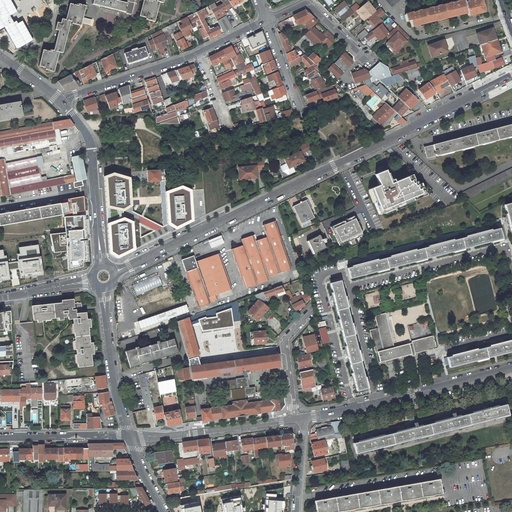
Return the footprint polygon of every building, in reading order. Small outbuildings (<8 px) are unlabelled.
[(93,0),(92,4),(131,14),(134,0),(93,0)] [(154,0),(154,1),(150,0),(149,0),(150,1),(143,0),(142,0),(139,16),(146,18),(145,19),(154,22),(159,2),(163,3),(163,0),(154,0)] [(231,6),(227,0),(223,0),(225,3),(216,8),(213,3),(208,6),(213,14),(214,16),(231,6)] [(468,16),(485,12),(481,0),(476,0),(474,1),(469,2),(465,3),(465,2),(464,0),(463,0),(461,1),(457,2),(452,3),(448,4),(441,6),(437,7),(433,8),(429,9),(422,10),(418,11),(413,13),(409,14),(405,15),(407,21),(410,20),(412,27),(468,13),(468,16)] [(339,4),(333,9),(343,21),(349,16),(359,8),(356,4),(347,11),(344,7),(347,5),(344,1),(339,4)] [(376,11),(368,2),(356,11),(360,15),(362,13),(367,18),(376,11)] [(43,50),(39,66),(45,68),(45,70),(54,72),(59,52),(62,53),(70,21),(72,22),(72,24),(80,26),(85,6),(76,4),(75,5),(70,4),(66,20),(62,19),(61,24),(57,23),(55,30),(59,31),(54,51),(50,50),(49,52),(43,50)] [(208,6),(196,12),(202,24),(202,25),(208,37),(210,40),(214,38),(214,36),(216,35),(217,37),(221,35),(217,27),(216,28),(216,27),(215,27),(212,28),(212,29),(209,31),(203,19),(213,14),(208,6)] [(375,13),(369,18),(376,26),(382,21),(379,18),(385,13),(380,8),(374,13),(375,13)] [(305,10),(293,16),(297,25),(301,23),(305,21),(312,28),(317,22),(305,10)] [(187,17),(192,27),(192,28),(196,26),(194,22),(197,21),(199,26),(202,24),(196,12),(193,14),(194,15),(193,16),(192,14),(187,17)] [(187,17),(180,20),(183,25),(179,27),(184,37),(190,34),(188,29),(192,27),(187,17)] [(225,17),(218,21),(224,33),(232,29),(225,17)] [(393,29),(397,25),(388,18),(385,22),(393,29)] [(312,28),(305,21),(301,23),(309,30),(310,29),(312,28)] [(175,23),(166,27),(168,32),(169,35),(173,33),(171,29),(177,26),(175,23)] [(389,34),(380,24),(376,27),(377,28),(364,37),(367,41),(375,35),(377,33),(383,39),(386,36),(389,34)] [(201,26),(202,28),(199,29),(204,39),(208,37),(202,25),(201,26)] [(389,40),(385,44),(392,51),(399,44),(401,46),(410,38),(397,25),(389,34),(386,36),(389,40)] [(371,31),(368,27),(358,36),(361,40),(371,31)] [(493,28),(476,34),(481,45),(497,40),(493,28)] [(330,34),(327,31),(323,35),(320,32),(319,33),(318,34),(312,29),(310,29),(309,30),(305,35),(307,37),(317,47),(323,42),(330,34)] [(161,30),(157,32),(164,52),(168,51),(165,45),(166,44),(166,43),(167,43),(169,43),(172,42),(168,32),(163,34),(161,30)] [(153,39),(148,42),(151,50),(155,49),(155,47),(156,46),(157,48),(158,47),(160,54),(164,52),(157,32),(151,35),(153,39)] [(281,41),(287,39),(282,33),(279,34),(281,41)] [(336,39),(330,34),(323,42),(328,47),(336,39)] [(307,37),(305,35),(298,42),(298,43),(296,45),(304,54),(309,48),(305,43),(303,42),(307,38),(307,37)] [(177,42),(181,50),(187,47),(185,42),(183,38),(179,41),(178,39),(177,40),(178,41),(177,42)] [(257,38),(243,45),(246,53),(256,48),(261,46),(257,38)] [(287,39),(281,41),(286,54),(292,51),(291,49),(288,43),(291,42),(288,39),(287,39)] [(432,57),(448,51),(444,40),(427,46),(432,57)] [(501,52),(497,40),(481,45),(486,58),(487,63),(493,61),(496,60),(494,54),(501,52)] [(394,53),(401,46),(399,44),(392,51),(394,53)] [(131,51),(124,53),(127,64),(148,57),(145,47),(137,49),(137,48),(131,50),(131,51)] [(237,47),(233,49),(243,68),(246,66),(243,61),(239,53),(237,47)] [(226,49),(223,51),(231,67),(233,66),(229,58),(228,58),(227,55),(229,55),(226,49)] [(238,70),(243,68),(233,49),(229,51),(238,70)] [(296,56),(294,50),(293,51),(292,51),(286,54),(289,62),(297,58),(296,56)] [(223,51),(209,57),(212,66),(216,63),(219,62),(222,60),(223,62),(226,69),(231,67),(223,51)] [(320,60),(313,52),(308,57),(308,58),(314,64),(315,64),(315,65),(318,62),(320,60)] [(352,63),(352,60),(344,53),(335,63),(344,72),(352,63)] [(112,54),(101,60),(104,70),(115,67),(114,62),(112,54)] [(308,57),(305,54),(304,55),(297,58),(289,62),(291,67),(302,60),(308,68),(314,64),(308,58),(308,57)] [(496,60),(493,61),(495,68),(504,64),(501,58),(496,60)] [(269,62),(263,64),(264,66),(267,74),(276,69),(273,60),(269,62)] [(402,65),(391,69),(393,74),(408,69),(408,70),(417,67),(415,61),(407,63),(406,60),(401,62),(402,65)] [(481,64),(477,66),(477,69),(478,68),(480,73),(495,68),(493,61),(487,63),(481,64)] [(92,66),(93,66),(94,66),(96,67),(96,68),(98,67),(96,62),(79,70),(81,78),(84,85),(89,83),(87,80),(96,75),(98,80),(102,79),(100,73),(96,74),(92,66)] [(370,78),(372,83),(379,80),(391,76),(388,67),(379,62),(368,72),(370,78)] [(471,66),(461,70),(465,80),(476,75),(474,70),(477,69),(477,66),(476,63),(470,64),(471,66)] [(246,66),(243,68),(245,73),(246,72),(254,69),(252,64),(246,66)] [(315,64),(304,71),(305,73),(311,81),(320,77),(317,73),(319,72),(316,69),(318,68),(317,67),(315,65),(315,64)] [(343,73),(333,64),(328,69),(338,78),(343,73)] [(193,65),(177,70),(182,79),(182,80),(193,76),(192,72),(196,71),(193,65)] [(303,70),(304,70),(302,67),(293,72),(294,75),(303,70)] [(408,70),(406,71),(408,78),(419,74),(421,73),(419,68),(417,69),(417,67),(408,70)] [(238,70),(233,72),(236,77),(243,74),(245,73),(243,68),(238,70)] [(370,78),(368,72),(364,69),(351,74),(355,83),(370,78)] [(79,70),(58,81),(65,91),(80,86),(77,81),(75,82),(71,77),(75,75),(77,79),(81,78),(79,70)] [(177,70),(161,75),(165,85),(170,84),(170,85),(172,85),(171,82),(179,80),(182,79),(177,70)] [(303,70),(294,75),(295,78),(300,76),(305,73),(304,71),(303,70)] [(445,70),(442,72),(443,73),(444,74),(449,84),(450,86),(460,81),(455,71),(447,75),(446,74),(447,74),(445,70)] [(217,79),(219,85),(235,77),(236,77),(233,72),(233,71),(217,79)] [(282,83),(277,72),(261,78),(261,80),(262,80),(264,83),(266,84),(273,81),(274,81),(276,85),(282,83)] [(391,76),(379,80),(386,86),(404,80),(398,74),(391,76)] [(442,75),(429,82),(435,92),(436,92),(443,89),(443,87),(449,84),(444,74),(442,75)] [(320,77),(311,81),(315,90),(325,86),(323,83),(323,82),(320,76),(320,77)] [(155,77),(129,86),(131,99),(131,101),(132,108),(133,113),(143,109),(150,107),(152,113),(155,113),(166,108),(163,101),(155,77)] [(219,85),(221,90),(237,82),(235,77),(219,85)] [(366,85),(365,85),(370,89),(374,85),(377,88),(380,84),(384,88),(386,86),(379,80),(372,83),(366,85)] [(255,81),(250,83),(253,89),(256,96),(260,94),(261,94),(262,93),(261,91),(260,91),(255,81)] [(433,94),(435,92),(429,82),(419,90),(425,99),(433,94)] [(245,84),(244,85),(246,90),(246,91),(253,89),(250,83),(245,84)] [(374,85),(370,89),(371,90),(381,99),(384,101),(390,94),(387,91),(384,88),(380,84),(377,88),(374,85)] [(282,85),(268,91),(270,96),(271,95),(272,99),(286,94),(282,85)] [(361,86),(358,87),(366,95),(371,90),(370,89),(365,85),(361,86)] [(129,86),(118,89),(122,103),(127,101),(126,101),(131,99),(129,86)] [(333,90),(332,86),(323,89),(324,90),(321,91),(321,90),(319,90),(321,96),(322,95),(323,97),(322,97),(324,102),(337,97),(334,90),(333,90)] [(232,89),(222,93),(225,101),(235,98),(232,89)] [(199,93),(188,98),(188,106),(196,103),(196,101),(207,96),(205,90),(199,93)] [(319,90),(306,95),(308,102),(322,97),(323,97),(322,95),(321,96),(319,90)] [(409,108),(416,101),(405,90),(398,98),(400,100),(409,108)] [(115,92),(105,96),(107,101),(110,109),(118,106),(115,99),(117,98),(115,92)] [(94,97),(83,101),(85,105),(86,108),(88,113),(88,114),(99,114),(94,97)] [(251,97),(241,100),(242,105),(243,104),(246,112),(256,110),(262,108),(260,103),(258,101),(254,102),(252,102),(251,97)] [(170,98),(163,101),(166,108),(173,104),(170,98)] [(400,100),(392,109),(397,113),(398,115),(401,117),(409,108),(400,100)] [(0,118),(23,115),(20,101),(0,104),(0,118)] [(184,101),(174,105),(176,112),(186,108),(184,101)] [(383,128),(397,113),(392,109),(386,103),(373,117),(373,118),(383,128)] [(173,105),(173,104),(166,108),(155,113),(156,124),(180,124),(176,112),(174,105),(173,105)] [(265,107),(262,108),(266,121),(293,114),(292,110),(281,113),(275,114),(273,108),(271,109),(271,107),(265,109),(265,107)] [(203,110),(202,111),(203,112),(204,112),(208,123),(216,121),(212,108),(204,111),(203,110)] [(262,108),(256,110),(260,123),(266,121),(262,108)] [(401,117),(398,115),(394,119),(400,125),(407,122),(405,120),(405,121),(401,117)] [(70,119),(64,120),(0,131),(0,197),(75,182),(73,175),(46,180),(46,177),(41,178),(39,167),(37,157),(5,164),(4,159),(0,160),(0,148),(8,147),(10,154),(49,147),(50,151),(57,149),(56,145),(57,145),(54,129),(59,128),(74,126),(70,119)] [(218,127),(216,121),(208,123),(210,129),(218,127)] [(511,124),(424,147),(427,158),(511,136),(511,124)] [(59,128),(54,129),(57,145),(62,144),(59,128)] [(206,130),(191,134),(192,139),(209,135),(208,131),(206,132),(206,130)] [(308,141),(293,149),(295,153),(284,159),(289,169),(294,166),(294,167),(300,164),(305,161),(303,156),(302,154),(304,152),(312,149),(308,141)] [(76,182),(86,179),(81,155),(71,157),(76,182)] [(264,160),(249,161),(249,166),(238,167),(239,180),(258,178),(257,168),(264,167),(264,160)] [(511,167),(459,194),(465,199),(511,176),(511,167)] [(165,181),(164,169),(162,170),(159,170),(147,171),(148,182),(165,181)] [(374,203),(379,214),(384,212),(384,211),(386,210),(386,211),(391,209),(391,208),(394,207),(413,199),(414,200),(426,195),(424,190),(423,191),(422,188),(421,188),(419,184),(417,185),(416,182),(415,182),(413,179),(412,180),(410,175),(395,182),(391,183),(387,174),(385,170),(375,174),(379,185),(370,189),(375,202),(374,203)] [(113,173),(104,176),(109,253),(118,258),(193,221),(191,190),(182,186),(165,192),(167,224),(163,227),(132,212),(130,178),(113,173)] [(227,199),(225,183),(219,184),(218,178),(212,179),(214,196),(216,196),(216,200),(227,199)] [(83,197),(62,200),(63,205),(61,205),(63,215),(63,234),(46,235),(55,275),(75,271),(85,269),(91,262),(86,212),(84,212),(83,197)] [(413,199),(394,207),(394,208),(414,200),(413,199)] [(300,203),(293,206),(301,224),(302,224),(310,220),(314,218),(310,209),(309,210),(308,206),(309,206),(306,200),(301,202),(301,201),(300,202),(300,203)] [(0,225),(62,215),(60,204),(51,205),(48,205),(48,206),(30,209),(30,208),(27,209),(10,212),(6,212),(7,213),(0,214),(0,225)] [(331,227),(339,245),(363,235),(354,216),(331,227)] [(267,277),(292,269),(276,221),(263,225),(267,237),(255,241),(253,235),(241,239),(243,245),(232,249),(247,288),(269,281),(267,277)] [(352,267),(347,268),(350,278),(377,271),(388,268),(415,261),(426,258),(453,251),(464,248),(491,241),(502,238),(500,228),(492,230),(466,237),(454,240),(428,247),(416,250),(390,257),(378,260),(352,267)] [(492,229),(466,236),(466,237),(492,230),(492,229)] [(224,243),(221,235),(208,241),(210,244),(211,248),(224,243)] [(320,235),(308,241),(314,254),(326,248),(324,243),(327,241),(326,238),(322,240),(320,235)] [(454,239),(428,246),(428,247),(454,240),(454,239)] [(301,243),(305,251),(309,249),(304,241),(301,243)] [(416,249),(390,256),(390,257),(416,250),(416,249)] [(40,250),(18,253),(19,260),(20,269),(20,271),(43,267),(40,250)] [(214,296),(233,289),(220,253),(196,261),(194,255),(182,260),(199,307),(211,303),(211,302),(215,300),(214,296)] [(0,255),(0,273),(9,272),(9,271),(7,262),(6,254),(0,255)] [(337,259),(338,267),(347,267),(347,261),(344,261),(344,259),(337,259)] [(352,266),(352,267),(378,260),(377,259),(352,266)] [(19,260),(7,262),(9,271),(20,269),(19,260)] [(137,296),(163,285),(158,275),(133,285),(137,296)] [(341,280),(330,283),(333,292),(335,303),(339,319),(342,329),(346,346),(348,356),(352,372),(355,383),(357,391),(367,388),(365,377),(361,361),(358,350),(354,334),(351,323),(347,307),(344,296),(341,280)] [(253,295),(259,299),(261,302),(266,300),(265,297),(277,293),(284,291),(283,289),(282,285),(274,288),(274,289),(263,292),(253,295)] [(294,311),(305,306),(303,303),(306,302),(305,301),(311,298),(309,292),(302,296),(302,294),(296,297),(296,296),(295,296),(292,297),(289,290),(285,292),(286,293),(294,311)] [(90,319),(87,319),(86,312),(83,313),(81,313),(81,307),(82,307),(81,303),(74,303),(73,299),(61,300),(62,303),(32,306),(33,320),(42,319),(42,318),(45,318),(45,319),(73,316),(73,324),(75,323),(75,327),(74,327),(75,340),(76,340),(77,344),(75,344),(77,360),(78,360),(79,363),(77,363),(78,367),(92,366),(91,350),(97,350),(97,345),(93,346),(93,342),(90,343),(88,324),(91,323),(90,319)] [(257,321),(268,308),(261,302),(259,299),(247,312),(257,321)] [(240,321),(237,301),(188,317),(190,323),(198,320),(200,325),(202,331),(226,328),(226,323),(233,322),(240,321)] [(187,304),(138,322),(141,329),(189,312),(187,304)] [(0,329),(12,328),(11,311),(2,312),(2,308),(0,308),(0,329)] [(394,347),(385,313),(375,316),(378,328),(370,330),(375,352),(377,352),(380,362),(433,349),(436,348),(433,336),(411,341),(412,343),(394,347)] [(188,317),(177,321),(188,361),(189,367),(200,365),(197,355),(199,355),(191,326),(190,323),(188,317)] [(323,343),(329,342),(325,327),(319,329),(323,343)] [(264,331),(250,332),(250,334),(253,334),(253,339),(250,339),(251,345),(265,343),(265,340),(264,334),(264,331)] [(307,353),(318,350),(314,335),(303,337),(307,353)] [(141,364),(178,353),(174,339),(159,343),(159,341),(156,341),(157,343),(138,349),(138,347),(135,348),(135,349),(127,351),(128,355),(127,356),(129,363),(130,363),(131,367),(141,364)] [(451,356),(447,357),(449,367),(476,360),(487,358),(511,351),(511,340),(489,346),(477,350),(451,356)] [(0,356),(14,356),(13,342),(0,342),(0,356)] [(451,355),(451,356),(477,350),(477,348),(451,355)] [(319,368),(327,366),(323,350),(320,351),(323,361),(318,362),(319,368)] [(310,353),(297,356),(299,368),(311,366),(310,353)] [(280,367),(278,354),(207,364),(200,365),(189,367),(189,368),(190,376),(191,379),(223,375),(228,374),(242,372),(243,372),(244,372),(244,378),(236,379),(237,389),(224,391),(225,395),(231,394),(233,405),(201,410),(202,416),(202,421),(211,420),(235,416),(235,417),(247,415),(271,411),(271,412),(280,411),(280,410),(281,410),(285,405),(284,398),(258,402),(257,396),(255,397),(255,393),(256,393),(255,387),(249,387),(248,377),(247,377),(246,372),(248,372),(248,371),(280,367)] [(201,363),(199,355),(197,355),(200,365),(207,364),(207,362),(201,363)] [(8,367),(5,367),(5,365),(0,365),(0,374),(9,374),(8,367)] [(170,368),(162,369),(164,376),(172,374),(170,368)] [(186,377),(190,376),(189,368),(178,369),(179,380),(187,379),(186,377)] [(314,386),(312,370),(300,372),(302,389),(310,387),(314,386)] [(145,373),(138,375),(145,406),(151,404),(145,373)] [(97,389),(107,388),(105,375),(95,376),(97,389)] [(38,398),(42,398),(42,382),(37,383),(38,386),(38,388),(31,388),(31,389),(31,398),(31,407),(38,407),(38,401),(38,398)] [(56,391),(58,391),(58,387),(58,384),(55,384),(44,385),(44,399),(46,400),(54,399),(56,398),(56,391)] [(332,387),(321,390),(323,400),(328,399),(330,398),(335,397),(332,387)] [(31,398),(31,389),(26,389),(26,388),(22,388),(22,390),(20,390),(20,398),(26,398),(28,398),(31,398)] [(20,398),(20,390),(6,390),(2,390),(0,390),(0,401),(20,401),(20,398)] [(84,408),(84,396),(82,396),(82,394),(76,394),(76,396),(73,396),(73,402),(73,408),(84,408)] [(106,417),(114,414),(111,402),(109,403),(102,404),(103,407),(106,417)] [(509,415),(506,404),(498,406),(472,413),(460,416),(434,423),(422,426),(396,432),(384,435),(358,442),(353,443),(356,454),(383,447),(394,444),(421,437),(432,434),(459,427),(470,425),(497,418),(509,415)] [(69,420),(69,405),(61,405),(61,420),(69,420)] [(163,413),(162,406),(153,408),(156,419),(164,417),(163,413)] [(196,416),(194,406),(190,407),(185,408),(187,418),(196,416)] [(173,411),(163,413),(164,417),(166,426),(181,424),(179,410),(175,411),(174,410),(172,410),(173,411)] [(101,428),(100,417),(92,417),(92,414),(86,415),(86,421),(86,423),(86,428),(101,428)] [(445,418),(434,421),(434,423),(460,416),(460,415),(449,417),(448,416),(444,417),(445,418)] [(343,436),(340,421),(330,422),(332,430),(310,434),(309,444),(311,443),(324,440),(328,439),(336,437),(343,436)] [(406,428),(396,431),(396,432),(422,426),(421,424),(410,427),(410,425),(406,426),(406,428)] [(286,434),(280,435),(281,445),(284,445),(284,447),(286,446),(285,450),(286,452),(286,453),(293,452),(294,443),(293,443),(291,433),(286,434)] [(357,441),(358,442),(384,435),(383,434),(372,437),(372,435),(368,436),(368,438),(357,441)] [(276,446),(281,445),(280,435),(273,436),(266,437),(267,447),(272,446),(272,448),(276,448),(276,446)] [(343,436),(336,437),(340,454),(346,453),(343,436)] [(260,438),(253,439),(254,449),(255,457),(260,456),(259,448),(267,447),(266,437),(260,438)] [(254,449),(252,438),(247,439),(241,440),(242,451),(254,449)] [(200,453),(210,451),(208,439),(202,440),(197,440),(198,450),(199,456),(201,456),(200,453)] [(198,450),(197,440),(190,441),(182,442),(184,452),(198,450)] [(327,453),(324,440),(311,443),(314,456),(327,453)] [(225,443),(226,454),(234,453),(233,451),(234,450),(237,449),(236,441),(230,441),(225,442),(225,443)] [(94,463),(94,457),(112,456),(112,449),(125,448),(123,443),(88,443),(88,448),(88,459),(88,464),(88,471),(92,471),(110,471),(116,471),(116,470),(128,470),(128,471),(133,470),(129,459),(124,459),(116,459),(116,467),(109,467),(109,464),(97,465),(94,463)] [(219,444),(211,445),(213,456),(226,454),(225,443),(219,444)] [(26,459),(26,463),(28,463),(28,459),(38,459),(38,444),(32,444),(32,449),(26,449),(26,459)] [(45,459),(51,459),(51,448),(44,449),(44,444),(38,444),(38,459),(38,462),(45,462),(45,459)] [(57,461),(63,461),(63,448),(63,444),(57,444),(57,448),(51,448),(51,459),(57,459),(57,461)] [(69,458),(76,458),(75,448),(63,448),(63,461),(69,461),(69,458)] [(82,459),(88,459),(88,448),(75,448),(76,458),(82,458),(82,459)] [(0,458),(9,458),(9,449),(0,449),(0,458)] [(19,459),(26,459),(26,449),(19,449),(19,451),(13,451),(13,462),(19,462),(19,459)] [(172,461),(170,451),(158,453),(158,459),(159,463),(172,461)] [(289,454),(284,455),(284,453),(282,453),(277,454),(279,467),(290,466),(289,454)] [(326,470),(323,459),(311,461),(314,473),(326,470)] [(350,470),(348,460),(341,461),(343,471),(350,470)] [(165,477),(176,475),(175,468),(163,470),(163,471),(162,472),(163,474),(164,474),(164,475),(163,475),(163,477),(165,477)] [(128,471),(116,472),(116,480),(137,479),(136,476),(133,470),(128,471)] [(318,510),(318,511),(327,511),(333,511),(335,511),(342,511),(341,510),(354,507),(354,509),(363,507),(362,506),(375,504),(376,505),(384,503),(384,502),(396,500),(397,501),(405,500),(405,499),(417,496),(418,498),(426,496),(426,495),(434,494),(434,495),(440,494),(439,489),(441,489),(440,485),(441,485),(441,482),(440,482),(439,479),(433,480),(432,480),(427,481),(411,484),(411,483),(406,484),(406,485),(390,487),(385,488),(369,491),(364,492),(348,495),(348,494),(343,495),(343,496),(327,498),(322,499),(315,501),(316,510),(318,510)] [(178,482),(167,483),(168,494),(179,492),(179,491),(178,482)] [(130,488),(134,496),(139,494),(145,505),(150,502),(142,487),(136,487),(136,488),(130,488)] [(230,501),(223,503),(224,511),(283,511),(284,496),(283,496),(283,487),(265,490),(264,511),(242,511),(240,497),(230,498),(230,501)] [(24,489),(20,489),(20,492),(15,492),(15,493),(15,499),(24,498),(24,489)] [(44,496),(44,489),(24,489),(24,498),(23,511),(43,511),(43,508),(44,496)] [(15,493),(0,492),(0,511),(5,511),(5,504),(15,504),(15,499),(15,493)] [(117,493),(98,493),(99,504),(106,504),(106,499),(109,499),(109,503),(117,503),(117,500),(120,500),(120,504),(128,503),(128,495),(117,495),(117,493)] [(48,497),(44,496),(43,508),(48,508),(48,506),(51,506),(51,504),(55,504),(55,506),(55,510),(66,509),(66,494),(48,494),(48,497)] [(201,511),(199,501),(181,505),(182,511),(201,511)]
